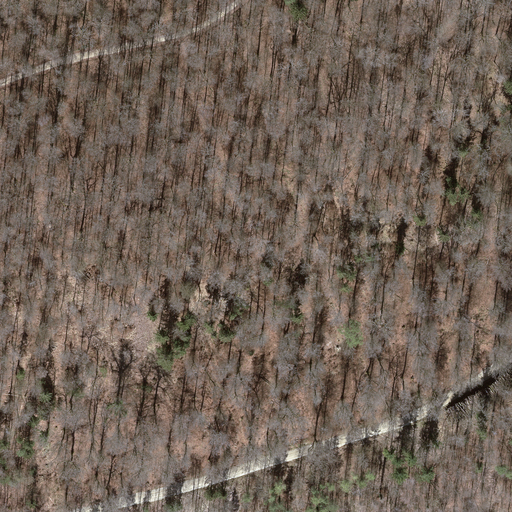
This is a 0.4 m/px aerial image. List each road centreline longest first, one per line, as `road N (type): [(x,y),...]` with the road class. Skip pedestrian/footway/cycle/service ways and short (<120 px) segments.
road 1 (track): [(71,511),(425,419),(511,350)]
road 2 (track): [(243,0),(224,19),(182,36),(59,60),(0,84)]
